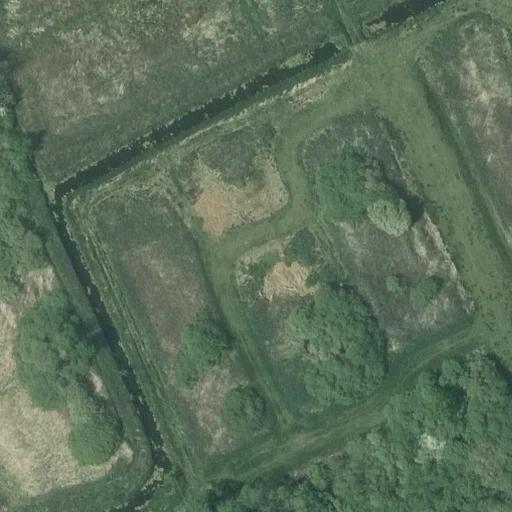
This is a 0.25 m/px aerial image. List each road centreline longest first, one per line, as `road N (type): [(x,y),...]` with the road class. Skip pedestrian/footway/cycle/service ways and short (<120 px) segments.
road 1 (track): [(338,0),(511,357)]
road 2 (track): [(493,314),(484,329),(420,356),(374,411),(253,473),(197,489),(164,511)]
